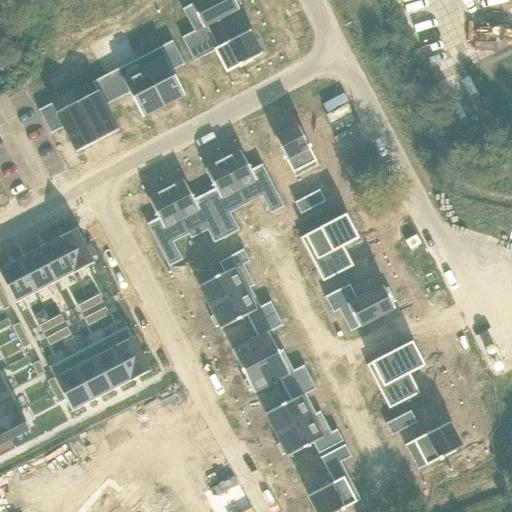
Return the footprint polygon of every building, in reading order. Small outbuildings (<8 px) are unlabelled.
[(193,32),(181,38),(187,50),(212,37),(207,26),(239,10),(237,6),(240,5),(237,0),(200,0),(182,10),(193,32)] [(101,4),(65,5),(67,69),(103,68),(101,4)] [(212,37),(187,50),(193,62),(214,51),(226,73),(238,67),(239,68),(242,67),(242,66),(253,61),(252,59),(262,54),(254,40),(253,40),(249,32),(245,34),(218,48),(212,37)] [(172,41),(138,59),(164,107),(185,96),(172,71),(184,65),(172,41)] [(115,71),(105,76),(117,99),(129,93),(140,114),(142,117),(149,114),(150,114),(164,107),(138,59),(115,71)] [(97,92),(77,103),(97,142),(118,131),(105,106),(117,99),(105,76),(92,83),(97,92)] [(52,104),(38,111),(50,134),(63,128),(76,153),(97,142),(77,103),(56,113),(52,104)] [(282,134),(274,138),(277,142),(276,142),(295,178),(318,166),(309,149),(311,148),(309,145),(303,135),(302,135),(297,125),(282,133),(282,134)] [(240,151),(222,160),(246,205),(261,197),(270,214),(284,207),(262,165),(250,171),(240,151)] [(222,160),(204,169),(214,189),(204,195),(226,237),(239,231),(230,214),(246,205),(222,160)] [(183,180),(165,189),(191,239),(207,231),(213,244),(226,237),(204,195),(194,200),(183,180)] [(158,219),(146,225),(168,267),(182,260),(173,243),(188,235),(190,240),(191,239),(165,189),(147,199),(158,219)] [(319,190),(294,203),(300,215),(325,202),(319,190)] [(345,215),(300,238),(323,282),(353,266),(343,247),(358,239),(345,215)] [(76,229),(56,240),(74,274),(94,263),(76,229)] [(56,240),(37,249),(55,284),(74,274),(56,240)] [(37,249),(18,259),(35,294),(55,284),(37,249)] [(203,285),(199,287),(203,295),(202,296),(209,308),(254,285),(243,265),(249,262),(243,250),(218,263),(224,274),(203,285)] [(18,259),(0,268),(0,274),(15,304),(35,294),(18,259)] [(254,285),(209,308),(213,316),(209,317),(215,328),(218,326),(220,330),(246,316),(251,327),(276,314),(270,302),(260,307),(250,288),(254,286),(254,285)] [(349,285),(324,298),(332,314),(338,311),(350,333),(386,314),(386,313),(394,309),(392,305),(392,304),(395,302),(388,288),(384,289),(382,286),(357,299),(349,285)] [(98,295),(88,301),(92,308),(102,302),(98,295)] [(311,295),(297,303),(302,314),(316,306),(311,295)] [(4,296),(0,298),(0,305),(3,310),(10,307),(4,296)] [(88,301),(77,307),(81,314),(92,308),(88,301)] [(105,308),(94,313),(98,321),(109,315),(105,308)] [(94,313),(83,319),(87,326),(98,321),(94,313)] [(236,349),(232,351),(237,360),(236,360),(241,370),(240,370),(241,373),(283,351),(282,350),(278,352),(268,333),(283,326),(276,314),(251,327),(257,337),(236,348),(236,349)] [(60,315),(50,321),(53,328),(64,322),(60,315)] [(50,321),(39,326),(42,334),(53,328),(50,321)] [(19,324),(11,327),(17,338),(24,334),(19,324)] [(127,327),(107,337),(130,382),(150,372),(127,327)] [(67,328),(56,333),(60,340),(70,335),(67,328)] [(56,333),(45,339),(49,346),(60,340),(56,333)] [(24,334),(17,338),(22,349),(30,345),(24,334)] [(107,337),(88,347),(111,392),(130,382),(107,337)] [(411,342),(366,366),(389,409),(419,393),(409,374),(424,366),(411,342)] [(88,347),(68,357),(92,402),(111,392),(88,347)] [(283,351),(241,373),(243,375),(243,374),(246,379),(242,381),(248,392),(251,390),(253,394),(279,380),(285,391),(309,378),(303,366),(293,371),(283,351)] [(68,357),(48,368),(56,383),(71,412),(92,402),(68,357)] [(38,362),(31,366),(37,376),(44,373),(38,362)] [(0,373),(0,395),(9,391),(0,373)] [(54,378),(46,382),(52,393),(59,389),(54,378)] [(269,413),(265,415),(269,423),(275,436),(320,413),(320,412),(315,414),(305,395),(316,390),(309,378),(285,391),(290,401),(269,412),(269,413)] [(59,389),(52,393),(58,404),(65,400),(59,389)] [(9,391),(0,395),(0,419),(19,410),(9,391)] [(19,410),(0,419),(0,445),(29,430),(19,410)] [(410,411),(385,424),(392,436),(416,423),(410,411)] [(320,413),(275,436),(279,443),(276,445),(281,456),(285,454),(287,457),(312,444),(318,455),(343,442),(337,430),(331,433),(320,413)] [(444,425),(404,446),(417,471),(438,460),(439,461),(442,460),(441,458),(445,456),(445,457),(455,452),(455,451),(462,447),(453,431),(448,423),(444,426),(444,425)] [(312,495),(308,497),(312,505),(311,505),(314,511),(337,511),(340,511),(341,511),(344,511),(343,509),(360,500),(341,462),(351,457),(345,445),(320,458),(333,483),(311,494),(312,495)]
